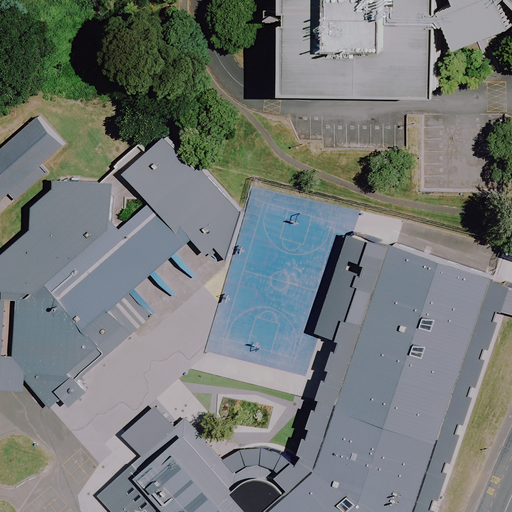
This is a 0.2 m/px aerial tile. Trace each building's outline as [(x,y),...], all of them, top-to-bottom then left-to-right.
[(305,0),(305,78),(457,81),(455,40),(456,10),(456,0),(305,0)] [(466,10),(477,36),(511,21),(511,0),(461,0),(462,0),(456,0),(456,10),(466,10)] [(40,110),(0,146),(0,201),(68,141),(40,110)] [(0,386),(29,388),(29,377),(55,405),(156,313),(136,289),(198,236),(212,251),(220,244),(232,256),(245,210),(244,209),(170,132),(130,170),(155,198),(124,227),(116,219),(120,178),(60,174),(59,185),(38,203),(37,226),(0,256),(0,386)] [(414,511),(498,269),(396,235),(317,466),(263,508),(188,417),(132,462),(165,502),(152,511),(414,511)]
